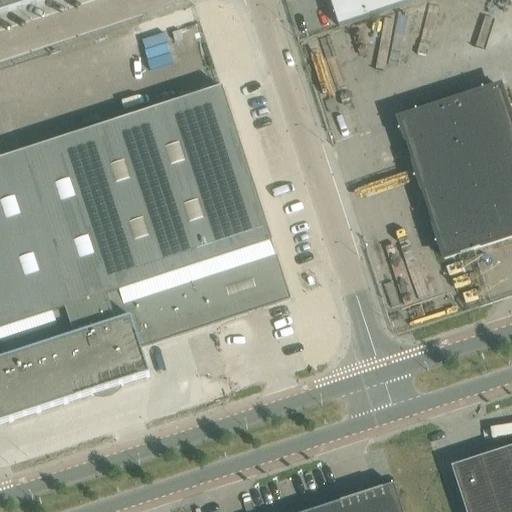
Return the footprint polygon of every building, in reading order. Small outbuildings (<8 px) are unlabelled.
[(0,0),(0,15),(48,0),(0,0)] [(329,0),(339,29),(427,0),(329,0)] [(511,125),(500,90),(399,123),(444,262),(511,239),(511,125)] [(223,91),(0,163),(0,344),(5,362),(0,363),(0,427),(150,379),(141,351),(291,302),(223,91)] [(511,511),(511,452),(496,457),(488,461),(481,466),(475,472),(470,480),(465,496),(465,505),(466,511),(511,511)] [(402,511),(394,488),(339,506),(341,510),(333,511),(402,511)]
